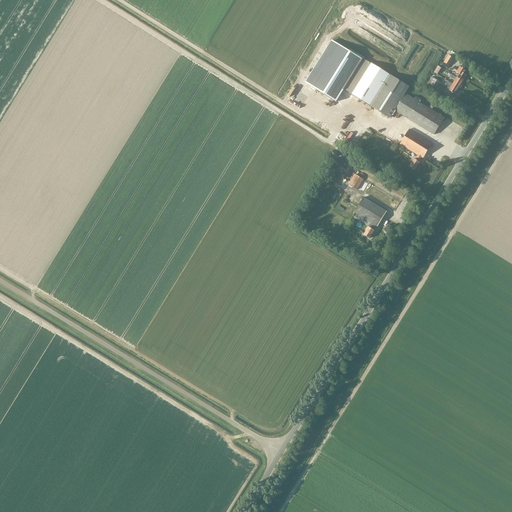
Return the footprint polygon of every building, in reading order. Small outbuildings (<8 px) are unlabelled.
[(352,94),(370,65),(338,46),(312,87),(336,102),(343,90),(344,90),(352,94)] [(443,62),(449,66),(454,59),(448,55),(443,62)] [(352,94),(370,106),(389,75),(371,63),(370,65),(352,94)] [(467,75),(464,74),(466,70),(460,67),(458,70),(454,68),(453,70),(459,74),(456,78),(463,82),(467,75)] [(463,82),(456,78),(451,74),(449,76),(455,80),(452,84),(459,88),(463,82)] [(397,112),(434,135),(444,118),(420,103),(421,101),(415,96),(413,99),(405,94),(397,107),(396,106),(408,87),(389,75),(370,106),(389,118),(390,116),(393,117),(397,112)] [(440,82),(439,81),(431,77),(427,85),(436,90),(440,92),(443,87),(439,84),(440,82)] [(459,88),(452,84),(447,80),(445,83),(449,86),(447,89),(455,94),(459,88)] [(422,158),(432,143),(409,129),(400,144),(417,155),(415,159),(414,159),(409,166),(415,170),(420,162),(419,162),(421,157),(422,158)] [(356,190),(363,179),(354,174),(348,184),(356,190)] [(366,195),(395,211),(400,202),(371,186),(366,195)] [(377,226),(386,211),(363,197),(354,212),(371,223),(363,235),(369,238),(374,230),(373,230),(375,226),(377,226)]
